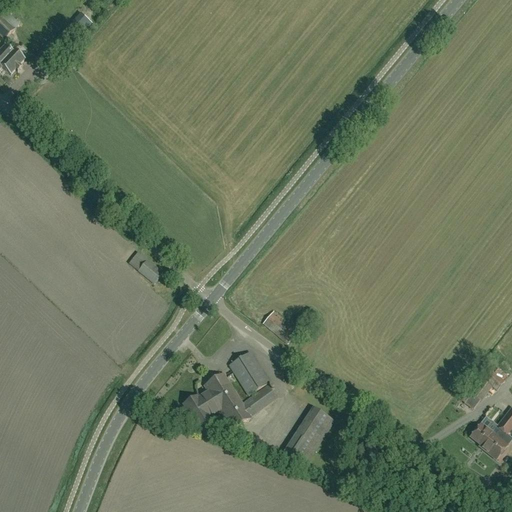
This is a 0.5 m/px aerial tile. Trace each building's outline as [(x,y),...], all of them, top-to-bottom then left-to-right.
[(15,31),(0,17),(0,37),(5,42),(15,32),(15,31)] [(62,53),(52,43),(51,43),(36,60),(35,60),(46,70),(62,53)] [(19,67),(20,66),(24,61),(25,62),(25,61),(13,50),(13,51),(12,52),(5,46),(5,47),(0,52),(0,71),(2,69),(10,77),(11,77),(11,76),(16,71),(17,73),(17,74),(22,69),(22,68),(21,69),(19,67)] [(128,265),(153,286),(163,275),(138,254),(128,265)] [(287,346),(298,334),(274,313),(268,319),(263,315),(259,320),(263,325),(262,326),(269,333),(270,331),(287,346)] [(248,397),(268,385),(249,354),(229,367),(248,397)] [(497,392),(508,378),(497,369),(494,374),(491,372),(483,381),(497,392)] [(242,406),(223,376),(204,388),(208,394),(199,399),(198,397),(184,406),(190,417),(188,418),(196,430),(212,420),(210,417),(219,411),(232,431),(251,420),(250,419),(276,400),(267,387),(242,406)] [(304,401),(311,390),(300,383),(293,394),(304,401)] [(480,403),(490,391),(480,384),(471,396),(480,403)] [(302,471),(334,423),(313,410),(281,458),(302,471)] [(501,431),(506,436),(511,428),(511,412),(498,429),(501,431)] [(511,440),(506,436),(501,431),(498,429),(497,428),(492,435),(481,426),(477,430),(475,430),(472,433),(473,435),(470,439),(483,449),(482,450),(496,461),(500,457),(502,457),(504,454),(504,451),(511,441),(511,440)]
